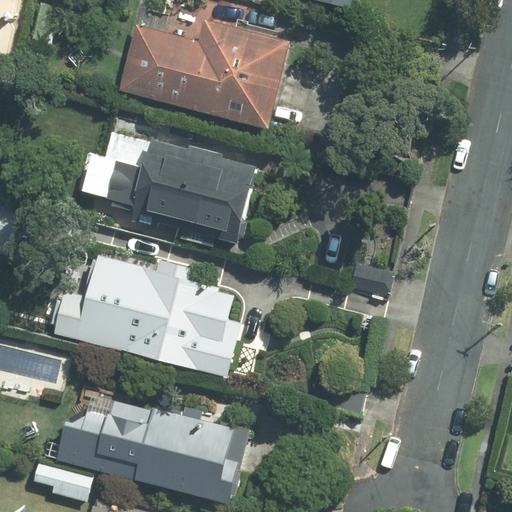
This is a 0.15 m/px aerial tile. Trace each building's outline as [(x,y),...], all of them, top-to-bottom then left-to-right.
[(0,0),(0,57),(9,59),(20,0),(0,0)] [(316,0),(316,3),(356,12),(358,4),(362,5),(363,0),(316,0)] [(201,50),(140,34),(124,95),(273,135),(296,47),(208,24),(201,50)] [(260,173),(127,140),(110,206),(244,239),(260,173)] [(239,294),(194,285),(196,272),(98,252),(78,348),(230,380),(242,324),(233,322),(239,294)] [(361,419),(369,385),(335,377),(327,411),(361,419)] [(79,389),(59,461),(227,508),(247,435),(79,389)] [(40,464),(36,483),(54,487),(53,493),(91,502),(97,477),(40,464)] [(145,511),(94,500),(91,511),(145,511)]
